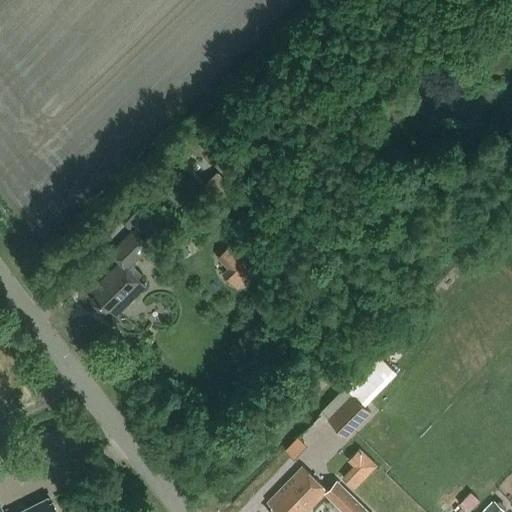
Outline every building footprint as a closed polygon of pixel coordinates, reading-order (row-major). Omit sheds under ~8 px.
[(228,123),(208,142),(229,164),(248,145),(228,123)] [(186,163),(183,167),(201,185),(205,182),(186,163)] [(220,172),(204,187),(220,203),(236,188),(220,172)] [(137,198),(120,215),(133,229),(150,212),(137,198)] [(145,286),(138,278),(143,273),(133,262),(149,247),(133,231),(111,253),(120,263),(92,291),(96,296),(91,300),(105,314),(110,309),(116,315),(145,286)] [(248,257),(233,273),(227,278),(238,289),(259,268),(248,257)] [(378,353),(370,361),(321,411),(349,438),(373,412),(365,404),(397,372),(378,353)] [(355,489),(378,465),(359,447),(348,460),(353,465),(342,477),(355,489)] [(305,511),(327,491),(302,467),(268,503),(273,508),(268,511),(305,511)] [(324,493),(343,511),(370,511),(338,480),(324,493)] [(460,503),(468,511),(469,511),(480,501),(471,492),(460,503)] [(46,501),(25,511),(4,511),(0,504),(0,511),(55,511),(53,505),(49,507),(46,501)] [(496,501),(485,511),(507,511),(496,501)]
